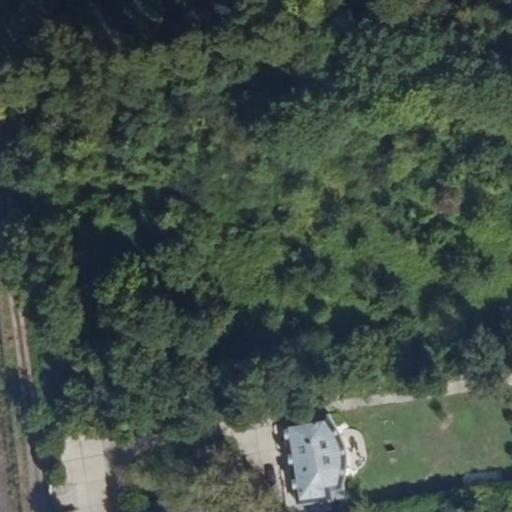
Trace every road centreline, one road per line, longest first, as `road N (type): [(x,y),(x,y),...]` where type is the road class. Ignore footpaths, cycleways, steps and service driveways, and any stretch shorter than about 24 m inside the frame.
road 1 (unknown): [(39,503),(85,471),(113,463),(511,388)]
road 2 (track): [(40,511),(0,181)]
